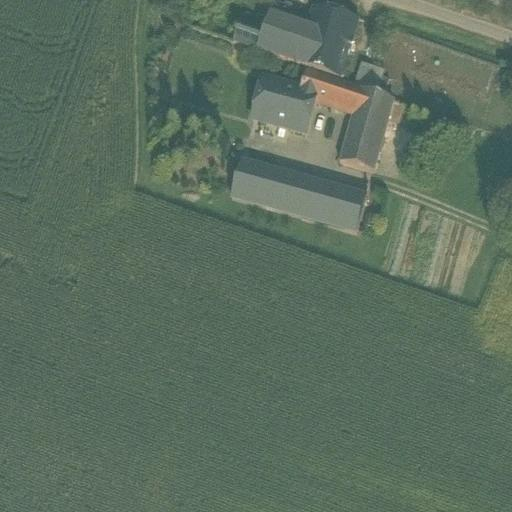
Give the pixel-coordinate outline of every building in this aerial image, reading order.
[(359,22),(314,10),(307,31),(307,33),(307,35),(308,35),(305,45),(326,51),(328,44),(351,50),(359,22)] [(326,51),(305,45),(308,35),(307,35),(307,33),(307,31),(270,18),(265,32),(242,24),(234,46),(297,67),(296,68),(358,88),(363,69),(348,64),(351,50),(328,44),(326,51)] [(375,72),(363,69),(358,88),(370,92),(375,72)] [(394,104),(308,75),(302,93),(302,94),(316,98),(315,105),(353,117),(340,167),(374,176),(394,104)] [(302,93),(264,83),(253,123),(306,138),(315,105),(316,98),(302,94),(302,93)] [(315,187),(242,167),(232,202),(305,222),(315,187)] [(367,202),(315,187),(305,222),(357,237),(367,202)]
